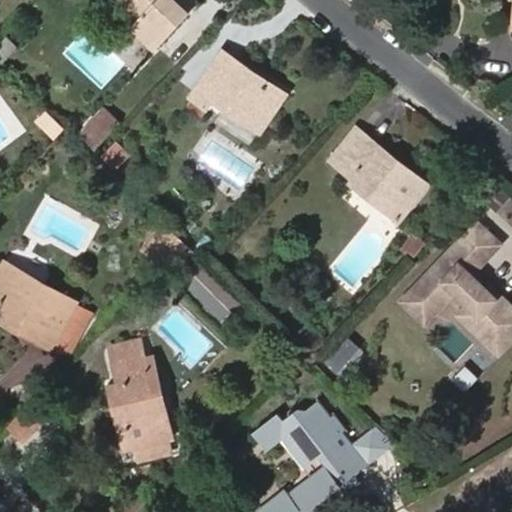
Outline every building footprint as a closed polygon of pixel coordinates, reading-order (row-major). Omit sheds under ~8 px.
[(159,47),(193,10),(180,0),(126,0),(145,18),(136,27),(159,47)] [(180,0),(193,10),(197,4),(192,0),(180,0)] [(272,82),(226,52),(215,69),(227,77),(234,66),(268,88),(272,82)] [(272,82),(268,88),(234,66),(227,77),(215,69),(196,97),(211,107),(217,99),(241,115),(244,111),(262,124),(284,91),(272,82)] [(80,132),(98,150),(122,123),(104,106),(80,132)] [(56,141),(66,130),(48,112),(38,123),(56,141)] [(426,186),(406,171),(409,167),(359,128),(334,159),(403,215),(426,186)] [(426,186),(429,181),(409,167),(406,171),(426,186)] [(477,270),(503,242),(480,221),(460,241),(480,261),(469,270),(498,298),(501,294),(477,270)] [(149,250),(160,261),(178,241),(167,230),(149,250)] [(160,261),(172,272),(191,252),(178,241),(160,261)] [(511,304),(501,294),(498,298),(469,270),(480,261),(460,241),(449,251),(453,256),(438,271),(434,268),(403,299),(418,314),(434,298),(442,306),(457,291),(470,304),(460,314),(488,340),(492,337),(504,349),(511,341),(511,304)] [(449,251),(434,268),(438,271),(453,256),(449,251)] [(76,304),(77,302),(8,263),(0,277),(0,295),(4,298),(0,305),(0,307),(27,323),(23,331),(52,347),(56,341),(76,304)] [(27,323),(0,307),(0,305),(4,298),(0,295),(0,317),(23,331),(27,323)] [(418,314),(426,322),(442,306),(434,298),(418,314)] [(56,341),(75,352),(96,315),(76,304),(56,341)] [(488,340),(501,353),(504,349),(492,337),(488,340)] [(148,339),(115,347),(118,367),(152,359),(148,339)] [(331,357),(341,369),(359,351),(349,340),(331,357)] [(170,440),(174,438),(155,358),(152,359),(118,367),(121,386),(112,388),(119,418),(125,416),(132,449),(138,448),(142,462),(174,456),(170,440)] [(10,428),(24,440),(42,420),(36,415),(43,406),(36,400),(10,428)] [(371,465),(356,445),(346,433),(349,430),(336,413),(333,415),(322,401),(308,411),(300,408),(285,419),(281,413),(254,434),(269,453),(283,442),(305,470),(321,460),(327,466),(291,493),(287,489),(261,509),(262,511),(310,511),(343,486),(358,475),(371,465)] [(119,418),(126,450),(132,449),(125,416),(119,418)] [(389,450),(398,443),(380,426),(373,432),(389,450)] [(371,465),(389,450),(373,432),(356,445),(371,465)] [(350,494),(365,483),(358,475),(343,486),(350,494)]
